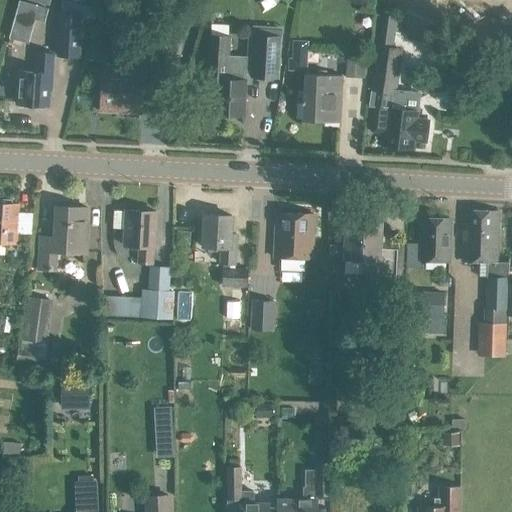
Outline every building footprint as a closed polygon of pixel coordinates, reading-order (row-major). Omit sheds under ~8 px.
[(23,3),(18,25),(39,29),(43,8),(23,3)] [(60,55),(81,56),(84,15),(62,14),(60,55)] [(251,75),(277,76),(279,36),(253,35),(251,75)] [(431,91),(442,93),(451,38),(438,35),(435,53),(440,53),(436,68),(435,68),(431,91)] [(228,55),(229,39),(209,37),(206,82),(216,82),(214,112),(243,113),(247,56),(228,55)] [(403,48),(376,45),(370,91),(396,95),(403,48)] [(306,52),(292,51),(291,62),(305,63),(306,52)] [(48,88),(51,89),(52,73),(54,73),(55,53),(36,52),(35,72),(22,71),(19,103),(47,105),(48,88)] [(164,53),(162,76),(179,77),(180,54),(164,53)] [(366,56),(347,54),(346,77),(365,78),(365,77),(366,56)] [(468,92),(477,73),(456,63),(447,82),(468,92)] [(116,111),(116,106),(141,107),(142,74),(115,73),(116,65),(103,65),(101,110),(116,111)] [(343,74),(305,72),(304,92),(299,92),(297,102),(303,103),(303,119),(341,121),(343,74)] [(426,142),(429,119),(418,118),(418,111),(417,111),(419,99),(406,98),(405,109),(385,107),(381,145),(415,148),(415,141),(426,142)] [(344,152),(344,170),(354,170),(354,152),(344,152)] [(17,243),(19,205),(12,205),(11,201),(2,200),(0,204),(0,256),(6,257),(7,243),(17,243)] [(90,207),(58,206),(57,241),(41,241),(40,269),(58,270),(59,251),(89,252),(90,207)] [(125,245),(140,246),(139,263),(152,264),(153,248),(154,248),(156,211),(127,209),(125,245)] [(499,212),(465,211),(463,259),(497,260),(499,212)] [(313,257),(315,213),(277,212),(275,256),(313,257)] [(237,266),(238,233),(231,233),(232,216),(205,214),(203,246),(220,247),(219,264),(223,265),(222,286),(248,287),(249,268),(235,268),(235,266),(237,266)] [(449,260),(451,218),(424,217),(422,258),(449,260)] [(387,234),(381,234),(381,223),(347,221),(346,257),(346,262),(348,266),(350,269),(353,272),(357,274),(362,275),(362,278),(401,279),(402,244),(397,244),(397,239),(397,233),(387,232),(387,234)] [(122,241),(123,223),(113,222),(112,240),(122,241)] [(168,291),(170,267),(150,266),(149,289),(142,289),(142,301),(115,299),(115,300),(102,300),(101,316),(141,317),(173,319),(174,291),(168,291)] [(508,277),(487,277),(486,310),(507,310),(508,277)] [(410,292),(410,316),(444,317),(445,293),(410,292)] [(48,344),(53,300),(28,296),(22,340),(48,344)] [(326,325),(327,300),(311,299),(310,324),(326,325)] [(273,327),(274,301),(253,300),(251,326),(273,327)] [(406,349),(406,335),(406,331),(405,331),(383,331),(383,334),(372,334),(371,363),(395,363),(395,351),(390,351),(390,349),(406,349)] [(505,364),(505,335),(477,336),(478,364),(505,364)] [(48,348),(19,345),(16,364),(46,368),(48,348)] [(61,409),(89,409),(89,379),(61,379),(61,409)] [(171,406),(154,407),(157,457),(174,456),(171,406)] [(318,511),(318,499),(330,499),(330,463),(315,463),(315,487),(303,487),(303,499),(280,499),(280,503),(280,511),(318,511)] [(280,511),(280,503),(254,503),(254,491),(242,491),(242,467),(227,467),(227,503),(242,504),(241,511),(280,511)] [(98,511),(97,482),(78,483),(78,511),(98,511)] [(428,511),(462,511),(463,487),(440,487),(440,498),(436,498),(436,507),(429,507),(428,511)] [(145,511),(171,511),(171,494),(145,496),(145,511)] [(508,511),(509,498),(479,498),(478,511),(508,511)] [(386,511),(386,501),(350,502),(350,511),(386,511)]
